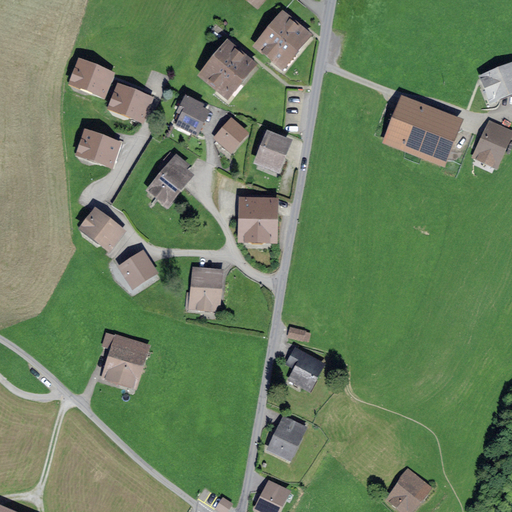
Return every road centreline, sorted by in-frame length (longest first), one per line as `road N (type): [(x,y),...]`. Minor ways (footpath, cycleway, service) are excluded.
road 1 (tertiary): [(329,0),(244,511)]
road 2 (residential): [(0,340),(201,511)]
